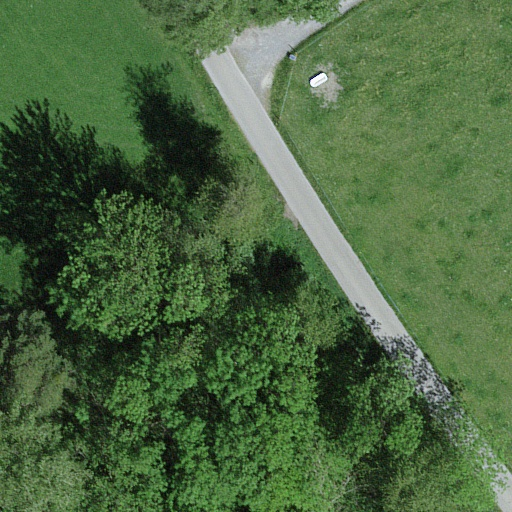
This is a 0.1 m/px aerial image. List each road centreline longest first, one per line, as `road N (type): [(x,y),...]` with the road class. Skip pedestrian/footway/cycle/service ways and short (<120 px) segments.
road 1 (track): [(511,442),(241,70),(201,0)]
road 2 (track): [(346,0),(241,70)]
